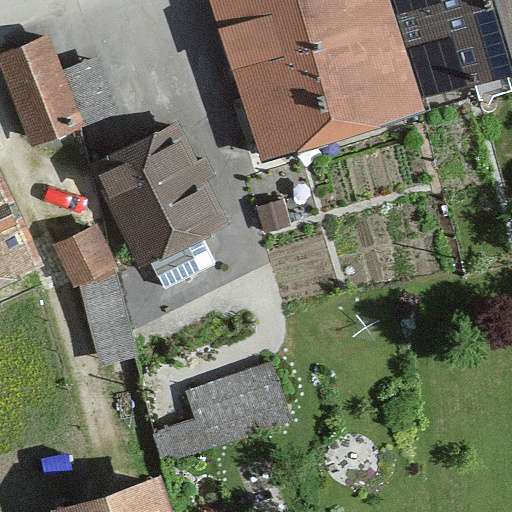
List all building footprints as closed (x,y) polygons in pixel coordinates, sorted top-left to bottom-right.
[(511,0),(203,0),(252,168),(421,119),(415,100),(511,71),(511,0)] [(84,128),(47,37),(0,55),(0,62),(35,148),(84,128)] [(213,228),(174,141),(97,176),(136,262),(213,228)] [(0,284),(38,266),(0,185),(0,284)] [(114,268),(94,229),(61,246),(82,287),(103,369),(138,358),(114,268)] [(288,424),(270,368),(189,395),(198,423),(175,430),(184,458),(288,424)] [(167,511),(156,475),(48,508),(48,511),(167,511)]
